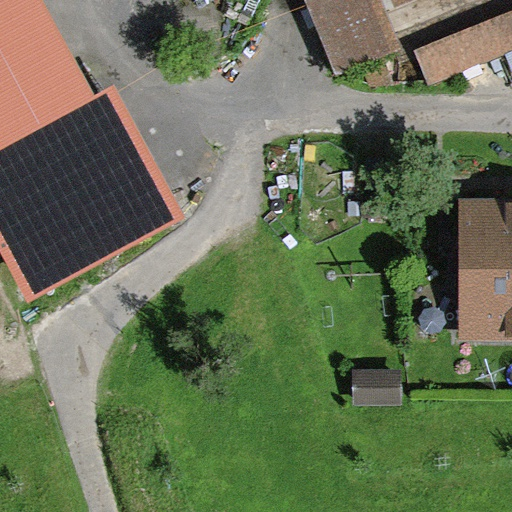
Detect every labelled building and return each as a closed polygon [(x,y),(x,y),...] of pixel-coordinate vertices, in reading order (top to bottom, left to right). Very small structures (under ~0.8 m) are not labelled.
[(36,0),(3,0),(0,2),(0,266),(29,320),(186,235),(115,103),(97,112),(36,0)] [(336,86),(365,74),(404,58),(380,0),(357,0),(338,8),(334,0),(325,0),(304,9),(336,86)] [(432,0),(388,0),(395,15),(432,0)] [(511,55),(511,17),(414,57),(426,89),(511,55)] [(467,335),(511,334),(511,211),(459,212),(467,335)] [(402,376),(353,376),(353,411),(403,411),(402,376)]
